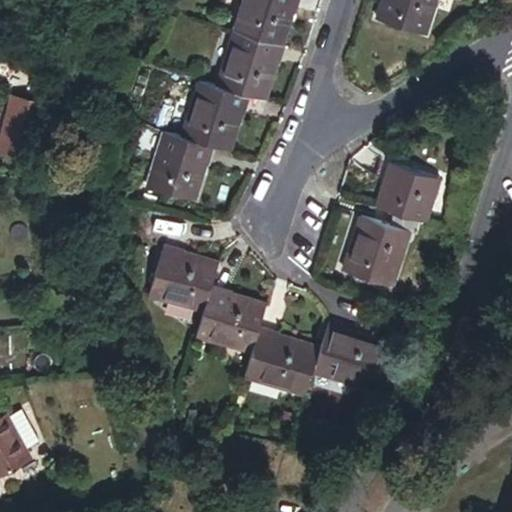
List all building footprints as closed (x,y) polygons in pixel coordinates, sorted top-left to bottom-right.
[(239,0),(232,25),(282,41),(294,0),(239,0)] [(435,0),(380,0),(376,15),(426,30),(435,0)] [(245,92),(263,98),(282,41),(232,25),(213,81),(245,92)] [(206,141),(226,148),(245,92),(213,81),(194,75),(175,131),(206,141)] [(11,97),(0,140),(0,154),(32,162),(46,106),(11,97)] [(206,141),(175,131),(157,125),(140,177),(189,193),(206,141)] [(390,158),(376,202),(393,208),(419,216),(427,218),(441,174),(390,158)] [(419,216),(393,208),(388,224),(409,231),(414,232),(419,216)] [(409,231),(388,224),(357,214),(340,269),(392,286),(409,231)] [(211,284),(220,257),(161,239),(146,290),(204,308),(211,284)] [(259,326),(267,301),(211,284),(204,308),(196,333),(252,350),(259,326)] [(426,312),(401,304),(396,321),(421,329),(426,312)] [(389,341),(327,321),(320,345),(312,371),(374,390),(389,341)] [(259,326),(252,350),(244,374),(305,393),(312,371),(320,345),(259,326)] [(39,442),(21,409),(9,416),(8,413),(0,417),(0,473),(31,457),(26,449),(39,442)]
